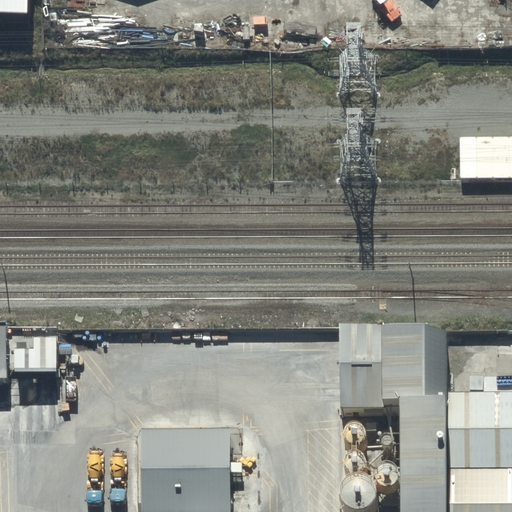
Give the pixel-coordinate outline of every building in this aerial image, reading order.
[(0,0),(0,33),(36,34),(36,0),(0,0)] [(429,328),(340,330),(342,414),(393,413),(395,511),(450,511),(447,335),(431,335),(429,328)] [(14,336),(0,335),(0,390),(14,390),(14,336)] [(18,358),(18,381),(60,381),(60,347),(38,347),(38,358),(18,358)] [(511,511),(511,391),(452,391),(451,511),(511,511)] [(224,405),(130,405),(131,510),(225,510),(224,405)]
